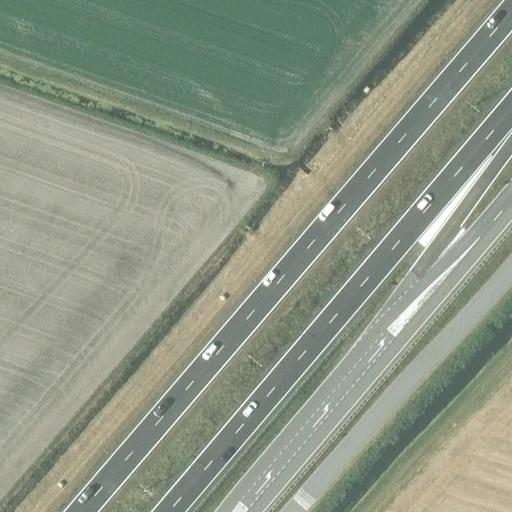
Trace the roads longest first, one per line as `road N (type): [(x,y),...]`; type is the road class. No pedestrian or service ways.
road 1 (trunk): [(511,13),(83,511)]
road 2 (trunk): [(167,511),(511,108)]
road 3 (unclassified): [(511,271),(295,511)]
